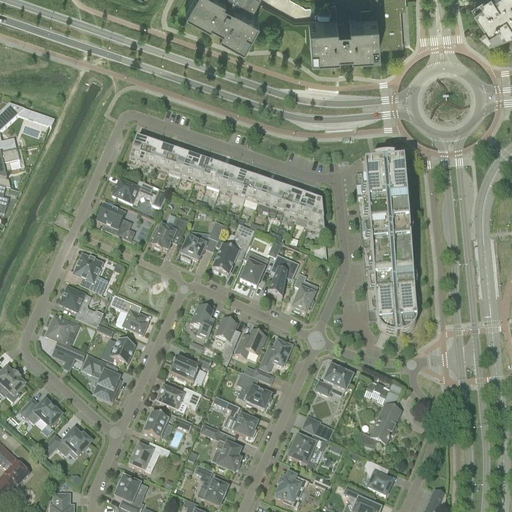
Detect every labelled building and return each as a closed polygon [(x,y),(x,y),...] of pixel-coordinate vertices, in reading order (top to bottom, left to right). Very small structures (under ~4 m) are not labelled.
[(187,0),(184,6),(209,19),(210,16),(221,22),(218,28),(242,41),(257,14),(235,2),(235,0),(248,0),(252,2),(252,0),(187,0)] [(400,11),(406,11),(405,0),(368,0),(370,10),(372,10),(372,18),(348,20),(348,23),(336,24),(336,21),(308,22),(310,53),(338,52),(338,48),(350,48),(350,51),(402,48),(400,11)] [(511,0),(474,0),(473,1),(487,22),(482,25),(481,26),(491,36),(511,28),(511,0)] [(0,156),(16,153),(15,151),(15,150),(13,142),(1,145),(0,141),(0,134),(17,119),(23,113),(24,112),(8,107),(4,111),(0,114),(0,156)] [(141,168),(148,147),(135,142),(128,163),(141,168)] [(154,172),(161,151),(148,147),(141,168),(154,172)] [(167,177),(174,156),(161,151),(154,172),(167,177)] [(8,183),(5,182),(4,175),(10,174),(9,167),(18,165),(16,153),(0,156),(0,188),(4,190),(10,191),(8,183)] [(180,181),(187,160),(174,156),(167,177),(180,181)] [(193,185),(200,165),(187,160),(180,181),(193,185)] [(354,179),(356,207),(368,323),(368,324),(369,324),(369,325),(370,325),(376,324),(377,326),(378,327),(378,328),(379,330),(380,331),(381,332),(382,333),(384,334),(385,335),(386,336),(389,337),(391,337),(393,337),(396,338),(398,337),(401,337),(403,336),(405,335),(407,334),(409,332),(410,331),(412,329),(413,328),(413,327),(414,326),(415,324),(415,322),(415,320),(411,273),(413,273),(414,273),(414,272),(415,272),(415,271),(405,174),(405,173),(404,172),(401,173),(401,172),(391,173),(391,171),(391,170),(390,170),(387,169),(384,169),(384,161),(380,161),(377,162),(375,162),(373,162),(370,163),(366,165),(363,166),(365,170),(368,170),(368,173),(368,176),(362,176),(355,177),(354,178),(354,179)] [(206,190),(213,169),(200,165),(193,185),(206,190)] [(219,194),(226,173),(213,169),(206,190),(219,194)] [(231,199),(239,178),(226,173),(219,194),(231,199)] [(244,203),(251,182),(239,178),(231,199),(244,203)] [(139,184),(136,190),(119,182),(116,188),(115,187),(113,192),(114,192),(112,198),(132,207),(135,200),(139,202),(143,200),(144,198),(150,201),(149,203),(151,208),(160,212),(167,197),(139,184)] [(257,207),(264,187),(251,182),(244,203),(257,207)] [(270,212),(277,191),(264,187),(257,207),(270,212)] [(10,191),(8,198),(17,200),(19,194),(10,191)] [(283,216),(290,195),(277,191),(270,212),(283,216)] [(296,221),(303,200),(290,195),(283,216),(296,221)] [(306,232),(316,204),(303,200),(296,221),(308,225),(306,232)] [(323,238),(320,206),(316,204),(306,232),(323,238)] [(122,223),(124,217),(103,208),(101,213),(99,212),(96,219),(98,219),(96,224),(114,232),(111,238),(130,246),(134,236),(128,233),(131,227),(122,223)] [(181,240),(186,227),(177,223),(174,230),(172,229),(170,233),(160,229),(158,234),(155,233),(152,240),(154,241),(151,249),(154,250),(153,250),(159,252),(161,253),(162,252),(167,254),(174,237),(181,240)] [(217,245),(223,230),(214,226),(208,241),(217,245)] [(254,235),(242,230),(238,228),(238,229),(239,229),(235,237),(240,240),(234,254),(222,249),(212,271),(213,272),(213,273),(218,276),(218,274),(221,275),(220,277),(226,279),(226,277),(228,278),(236,259),(242,261),(240,265),(254,235)] [(180,260),(190,265),(190,264),(191,262),(197,265),(198,264),(197,264),(200,257),(201,258),(203,255),(207,248),(208,245),(204,243),(204,238),(198,237),(195,243),(187,240),(180,256),(180,257),(181,258),(180,260)] [(281,247),(279,246),(274,244),(267,258),(275,262),(281,247)] [(309,256),(326,263),(324,249),(311,250),(309,256)] [(255,290),(267,264),(248,255),(244,263),(247,265),(239,283),(255,290)] [(99,274),(102,267),(82,258),(78,265),(77,264),(74,270),(76,271),(73,278),(91,286),(88,293),(101,299),(108,285),(97,280),(100,274),(99,274)] [(284,263),(284,262),(276,258),(269,275),(276,278),(268,296),(281,302),(285,281),(290,283),(296,269),(284,263)] [(304,284),(306,280),(299,277),(293,290),(300,292),(292,311),(294,312),(293,313),(299,315),(299,314),(305,317),(309,309),(310,310),(312,304),(311,304),(314,297),(307,294),(310,287),(304,284)] [(80,307),(84,298),(67,290),(59,308),(77,316),(75,322),(96,332),(99,326),(101,321),(103,317),(96,314),(94,315),(92,319),(86,316),(88,312),(87,310),(80,307)] [(138,318),(141,311),(114,299),(109,309),(128,317),(122,330),(142,338),(143,336),(144,335),(146,331),(145,329),(147,327),(143,325),(145,321),(138,318)] [(207,314),(209,311),(202,308),(201,310),(197,309),(189,327),(199,331),(195,340),(206,345),(215,324),(209,321),(212,316),(207,314)] [(59,321),(58,321),(54,319),(49,329),(48,329),(49,330),(45,340),(63,348),(70,333),(73,335),(76,329),(72,327),(61,322),(59,321)] [(226,322),(225,323),(222,322),(214,339),(225,344),(220,366),(226,369),(232,357),(231,353),(239,336),(233,334),(236,328),(233,326),(233,325),(230,323),(226,322)] [(111,341),(114,333),(104,329),(99,326),(96,332),(95,334),(111,341)] [(257,335),(256,337),(251,334),(247,341),(242,339),(234,357),(245,362),(248,355),(258,359),(266,341),(263,340),(264,338),(257,335)] [(126,368),(134,350),(118,342),(110,360),(126,368)] [(282,369),(291,350),(276,343),(273,351),(269,349),(260,369),(269,373),(272,365),(282,369)] [(200,357),(203,351),(197,348),(194,355),(200,357)] [(82,365),(85,357),(71,351),(68,358),(67,358),(68,358),(75,361),(82,365)] [(67,358),(68,358),(54,352),(51,359),(64,365),(65,365),(68,358),(67,358)] [(69,374),(75,361),(68,358),(65,365),(64,365),(62,371),(69,374)] [(209,372),(212,365),(199,359),(196,367),(195,369),(176,360),(169,375),(177,379),(176,380),(184,383),(184,382),(193,386),(200,371),(199,370),(200,369),(209,372)] [(102,373),(105,367),(87,360),(82,373),(92,378),(94,373),(102,377),(93,398),(110,405),(117,389),(115,388),(119,380),(102,373)] [(331,369),(330,368),(326,376),(325,375),(322,381),(324,382),(323,384),(325,386),(324,388),(318,385),(314,393),(326,399),(331,389),(344,395),(352,379),(351,378),(350,379),(344,375),(338,372),(331,369)] [(6,371),(1,375),(0,374),(0,390),(1,389),(8,396),(6,399),(12,405),(19,398),(17,397),(25,388),(18,382),(19,381),(13,375),(12,377),(6,371)] [(270,388),(273,381),(256,373),(253,381),(257,383),(257,382),(270,388)] [(257,383),(253,381),(241,376),(236,388),(245,392),(244,396),(248,397),(244,405),(246,406),(245,407),(251,410),(252,409),(264,414),(267,407),(269,407),(271,402),(270,400),(271,398),(254,391),(257,383)] [(381,408),(387,395),(369,387),(363,400),(369,402),(370,401),(376,404),(376,405),(381,408)] [(174,393),(174,395),(162,390),(162,392),(160,391),(158,397),(159,398),(156,405),(176,414),(180,406),(190,411),(191,409),(195,411),(201,398),(185,391),(183,397),(174,393)] [(44,403),(39,409),(31,402),(19,416),(25,421),(26,421),(33,427),(39,421),(50,431),(61,418),(44,403)] [(237,417),(239,411),(227,406),(225,412),(230,414),(228,419),(233,421),(232,424),(233,424),(229,433),(249,441),(250,440),(252,441),(255,434),(253,433),(256,425),(237,417)] [(393,429),(400,415),(385,408),(381,417),(370,440),(360,435),(359,438),(359,440),(359,442),(359,444),(360,445),(362,447),(363,449),(365,450),(373,453),(377,444),(385,448),(387,443),(388,443),(388,441),(389,438),(392,439),(396,431),(393,429)] [(166,427),(168,423),(151,416),(148,423),(148,422),(145,429),(142,436),(159,443),(160,441),(162,442),(168,428),(166,427)] [(199,431),(192,427),(175,420),(172,428),(189,435),(190,431),(198,434),(199,431)] [(316,433),(319,426),(307,420),(301,432),(313,437),(313,438),(326,444),(328,445),(331,439),(330,439),(316,433)] [(213,442),(216,434),(201,427),(199,431),(198,434),(197,435),(213,442)] [(82,438),(81,440),(73,433),(67,439),(66,438),(60,445),(54,440),(43,453),(48,458),(55,451),(65,459),(71,453),(77,459),(90,445),(82,438)] [(296,438),(287,460),(305,468),(304,471),(313,475),(316,467),(321,456),(326,444),(313,438),(312,438),(309,444),(296,438)] [(236,461),(240,453),(218,443),(215,451),(223,454),(216,468),(217,469),(218,471),(223,473),(225,472),(234,476),(235,473),(238,473),(240,468),(238,466),(240,463),(236,461)] [(157,449),(155,455),(137,447),(134,455),(131,460),(132,460),(128,468),(143,475),(148,465),(154,467),(158,457),(166,461),(169,454),(157,449)] [(16,464),(17,463),(0,448),(0,468),(6,474),(0,480),(0,507),(29,476),(16,464)] [(355,465),(358,459),(348,454),(345,461),(355,465)] [(384,481),(388,473),(366,463),(363,469),(369,485),(367,491),(385,499),(392,485),(384,481)] [(209,482),(212,475),(197,469),(194,476),(201,479),(199,483),(204,485),(202,490),(205,491),(201,502),(204,503),(203,504),(218,511),(222,503),(224,498),(227,490),(209,482)] [(305,491),(308,485),(287,476),(285,481),(282,480),(281,483),(279,482),(276,489),(278,490),(274,499),(275,500),(274,502),(282,505),(283,503),(291,507),(290,509),(296,511),(299,506),(293,503),(300,488),(305,491)] [(328,495),(332,487),(315,479),(311,488),(328,495)] [(135,499),(140,487),(123,480),(119,487),(116,492),(117,492),(114,500),(123,504),(120,511),(121,511),(140,511),(142,508),(138,506),(140,502),(139,500),(135,499)] [(171,494),(175,486),(167,483),(164,490),(171,494)] [(362,503),(365,497),(346,489),(343,497),(347,499),(352,511),(379,511),(380,511),(362,503)] [(427,506),(424,511),(439,511),(440,511),(441,511),(443,511),(445,498),(444,497),(434,493),(433,493),(427,506)] [(69,508),(69,497),(53,497),(53,508),(49,508),(49,511),(73,511),(73,508),(69,508)] [(196,511),(198,508),(185,503),(182,510),(187,511),(196,511)]
